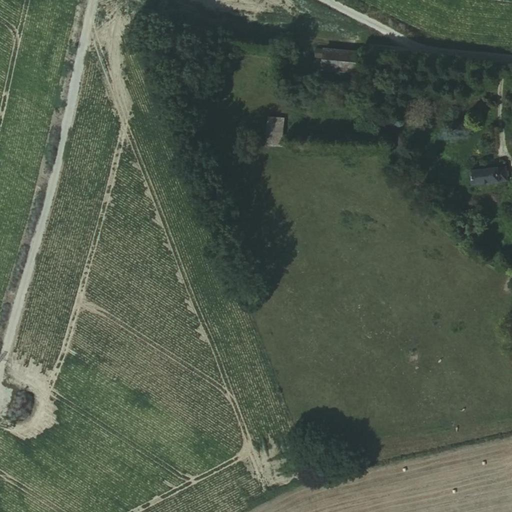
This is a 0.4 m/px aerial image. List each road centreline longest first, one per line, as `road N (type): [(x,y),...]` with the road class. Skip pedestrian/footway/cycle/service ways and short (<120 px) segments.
road 1 (unclassified): [(511,66),(282,46),(135,23)]
road 2 (track): [(86,0),(0,355)]
